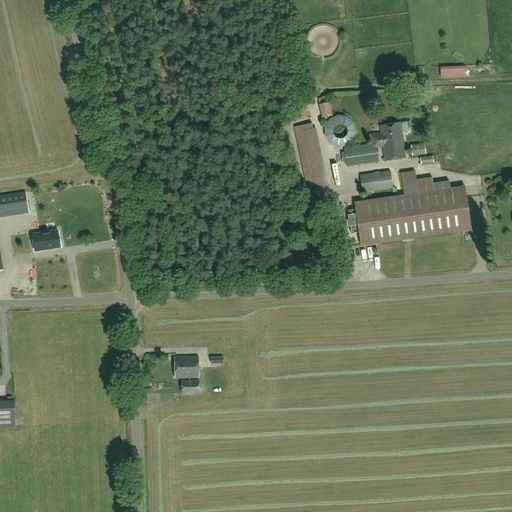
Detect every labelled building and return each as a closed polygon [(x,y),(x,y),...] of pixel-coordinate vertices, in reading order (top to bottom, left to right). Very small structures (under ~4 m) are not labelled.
[(440,69),(441,78),(465,77),(465,69),(440,69)] [(333,117),(331,103),(319,105),(322,119),(333,117)] [(328,121),(324,128),(324,137),(329,144),(337,148),(346,146),(353,141),(356,132),(353,123),(346,117),(337,116),(328,121)] [(312,123),(295,127),(309,194),(318,192),(317,188),(327,186),(315,128),(313,129),(312,123)] [(375,144),(375,146),(381,145),(383,160),(381,160),(382,163),(405,159),(399,123),(378,126),(380,134),(370,136),(371,145),(375,144)] [(375,144),(371,145),(344,149),(347,167),(378,162),(375,146),(375,144)] [(420,158),(421,165),(433,163),(432,156),(420,158)] [(401,173),(404,196),(354,203),(360,246),(470,231),(464,187),(450,189),(448,182),(433,185),(432,178),(416,180),(415,171),(401,173)] [(392,188),(390,172),(360,176),(362,192),(392,188)] [(25,194),(0,197),(0,271),(3,271),(0,251),(0,217),(28,214),(25,194)] [(30,211),(42,211),(42,194),(29,194),(30,211)] [(68,212),(73,227),(87,223),(83,207),(68,212)] [(52,249),(60,247),(58,231),(32,235),(35,251),(46,249),(45,249),(51,248),(52,249)] [(374,269),(374,263),(369,263),(369,260),(357,260),(358,270),(374,269)] [(30,284),(38,283),(37,272),(30,273),(30,284)] [(226,357),(245,354),(244,347),(225,350),(226,357)] [(174,358),(174,379),(198,379),(198,358),(174,358)] [(181,394),(199,394),(199,381),(181,381),(181,394)] [(0,401),(0,428),(15,428),(14,402),(0,401)]
